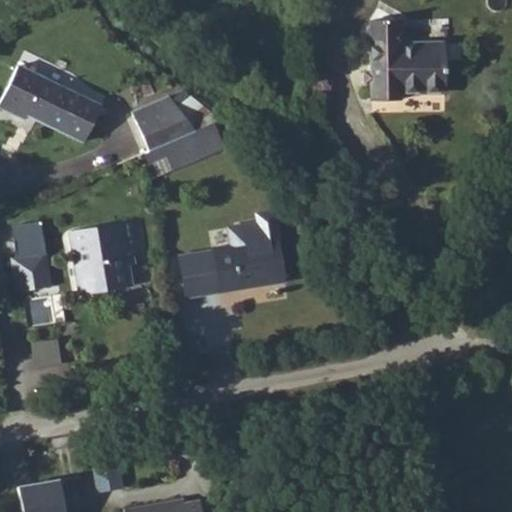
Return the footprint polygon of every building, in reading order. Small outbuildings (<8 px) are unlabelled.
[(395,28),(366,29),(371,104),(398,102),(397,93),(446,90),(443,50),(397,53),(395,28)] [(15,79),(0,108),(0,121),(25,134),(28,129),(80,154),(98,118),(15,79)] [(139,124),(152,163),(169,157),(201,144),(177,110),(139,124)] [(177,179),(195,172),(225,161),(221,151),(217,138),(201,144),(169,157),(177,179)] [(231,274),(210,276),(215,317),(283,308),(278,268),(275,246),(269,241),(262,242),(257,248),(258,252),(233,256),(229,261),(231,274)] [(120,243),(69,250),(73,284),(79,284),(82,314),(127,308),(125,288),(131,287),(129,273),(129,265),(122,266),(120,243)] [(16,290),(52,287),(49,250),(13,253),(16,290)]
